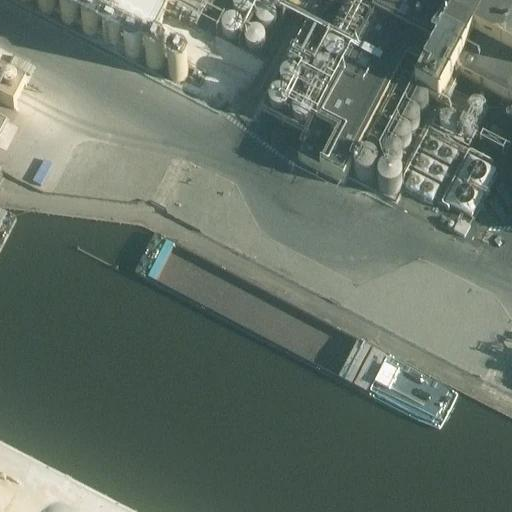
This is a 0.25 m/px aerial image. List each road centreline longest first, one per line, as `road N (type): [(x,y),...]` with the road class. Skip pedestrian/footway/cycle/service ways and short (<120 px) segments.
road 1 (unclassified): [(230,141),(275,155),(511,280)]
road 2 (unclassified): [(0,35),(230,141)]
road 3 (unclassified): [(230,141),(309,0)]
